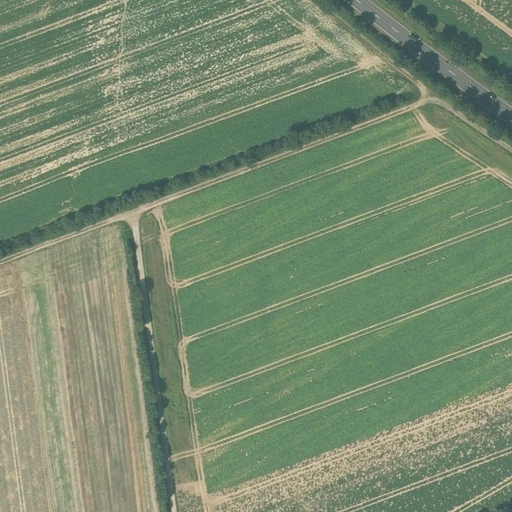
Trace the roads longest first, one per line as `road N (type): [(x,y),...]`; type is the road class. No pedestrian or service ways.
road 1 (track): [(175,511),(133,208)]
road 2 (track): [(511,143),(435,93),(323,0)]
road 3 (primary): [(511,116),(356,0)]
road 4 (track): [(511,80),(398,0)]
